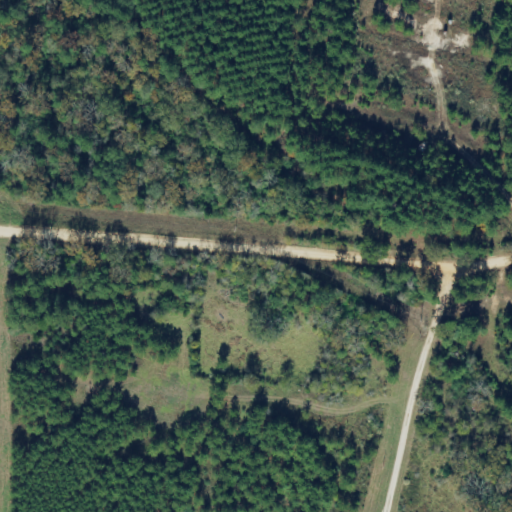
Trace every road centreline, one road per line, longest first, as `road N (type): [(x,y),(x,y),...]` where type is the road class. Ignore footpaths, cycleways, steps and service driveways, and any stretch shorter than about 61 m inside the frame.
road 1 (residential): [(0,241),(445,258),(511,246)]
road 2 (residential): [(445,258),(450,313),(405,422),(387,511)]
